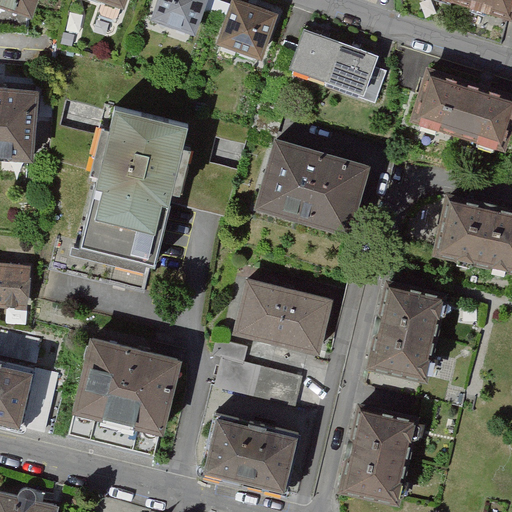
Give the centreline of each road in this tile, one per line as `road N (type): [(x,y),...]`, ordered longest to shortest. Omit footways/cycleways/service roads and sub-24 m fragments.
road 1 (residential): [(322,511),(397,196),(432,175),(511,192)]
road 2 (residential): [(255,511),(0,446)]
road 3 (residential): [(324,0),(511,64)]
